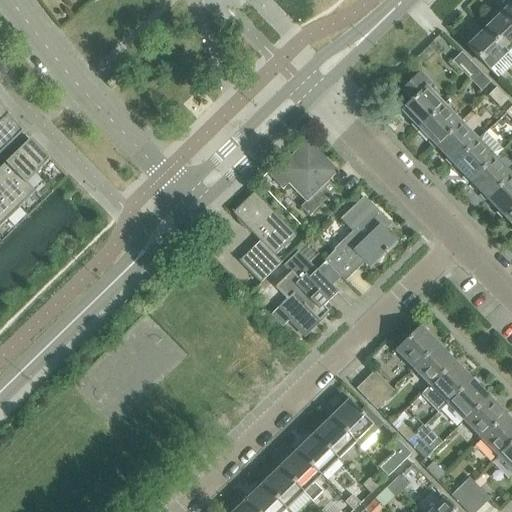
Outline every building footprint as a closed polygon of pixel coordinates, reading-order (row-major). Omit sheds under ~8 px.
[(511,2),(501,14),(511,24),(511,2)] [(511,48),(511,24),(501,14),(483,31),(506,54),(511,48)] [(511,64),(511,60),(506,54),(483,31),(466,48),(497,80),(511,64)] [(475,69),(461,54),(451,64),(466,79),(475,69)] [(490,84),(475,69),(466,79),(480,93),(490,84)] [(440,105),(425,89),(429,84),(418,73),(400,91),(411,102),(401,112),(417,129),(440,105)] [(105,84),(112,91),(121,82),(114,76),(105,84)] [(507,101),(495,89),(487,97),(499,109),(507,101)] [(436,149),(460,125),(440,105),(417,129),(436,149)] [(0,123),(8,116),(0,106),(0,123)] [(0,155),(23,133),(8,118),(9,116),(8,116),(0,123),(0,155)] [(453,167),(477,143),(460,125),(436,149),(453,167)] [(469,183),(493,159),(502,151),(486,134),(477,143),(453,167),(469,183)] [(26,184),(49,161),(29,140),(5,164),(34,194),(35,193),(26,184)] [(321,188),(337,173),(307,142),(270,178),(282,190),(288,184),(305,203),(300,208),(308,217),(330,197),(321,188)] [(487,201),(511,177),(493,159),(469,183),(487,201)] [(34,194),(5,164),(0,168),(0,186),(20,207),(34,194)] [(504,219),(511,211),(511,178),(511,177),(487,201),(504,219)] [(0,214),(6,221),(20,207),(0,186),(0,214)] [(253,194),(232,214),(241,223),(260,243),(239,263),(260,284),(269,275),(281,263),(275,256),(294,237),(253,194)] [(397,243),(380,226),(385,221),(363,199),(341,221),(353,233),(323,261),(325,263),(335,273),(344,282),(364,263),(369,268),(383,255),(384,256),(397,243)] [(290,274),(275,288),(287,300),(278,309),(304,336),(329,312),(324,308),(338,294),(331,287),(326,282),(333,275),(335,273),(325,263),(316,272),(297,252),(283,267),(290,274)] [(412,371),(437,346),(420,328),(395,352),(412,371)] [(429,388),(454,364),(437,346),(412,371),(429,388)] [(446,406),(471,382),(454,364),(429,388),(446,406)] [(394,393),(374,373),(365,382),(385,402),(394,393)] [(385,402),(365,382),(356,391),(376,411),(385,402)] [(463,423),(488,399),(471,382),(446,406),(463,423)] [(480,440),(505,416),(488,399),(463,423),(480,440)] [(331,416),(330,417),(354,443),(359,449),(361,448),(376,432),(377,431),(347,401),(347,400),(346,401),(331,416)] [(497,458),(511,442),(511,423),(505,416),(480,440),(497,458)] [(330,417),(312,435),(337,460),(354,443),(330,417)] [(415,435),(404,424),(396,431),(407,443),(415,435)] [(337,460),(312,435),(294,452),(319,477),(337,460)] [(411,455),(396,440),(384,451),(392,459),(381,469),(388,477),(411,455)] [(432,453),(421,441),(413,449),(425,460),(432,453)] [(511,473),(511,442),(497,458),(511,473)] [(313,483),(319,477),(294,452),(277,469),(302,494),(312,503),(322,493),(313,483)] [(445,475),(433,463),(426,470),(437,482),(445,475)] [(302,494),(277,469),(260,485),(285,511),(302,494)] [(408,486),(399,477),(392,484),(401,494),(408,486)] [(378,488),(369,479),(362,486),(370,495),(378,488)] [(489,500),(472,483),(468,480),(460,488),(480,509),(489,500)] [(401,494),(392,484),(386,490),(395,499),(401,494)] [(283,511),(285,511),(260,485),(242,502),(252,511),(283,511)] [(477,511),(480,509),(460,488),(451,497),(465,511),(477,511)] [(360,505),(352,496),(345,503),(353,511),(360,505)] [(452,511),(442,501),(431,511),(452,511)] [(252,511),(242,502),(232,511),(252,511)]
